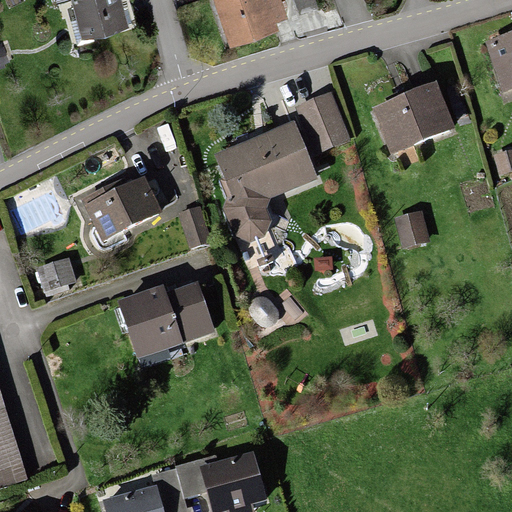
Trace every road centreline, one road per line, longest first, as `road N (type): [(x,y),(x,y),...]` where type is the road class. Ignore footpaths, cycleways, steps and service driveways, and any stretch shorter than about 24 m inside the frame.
road 1 (residential): [(185,86),(423,28)]
road 2 (residential): [(0,186),(185,86)]
